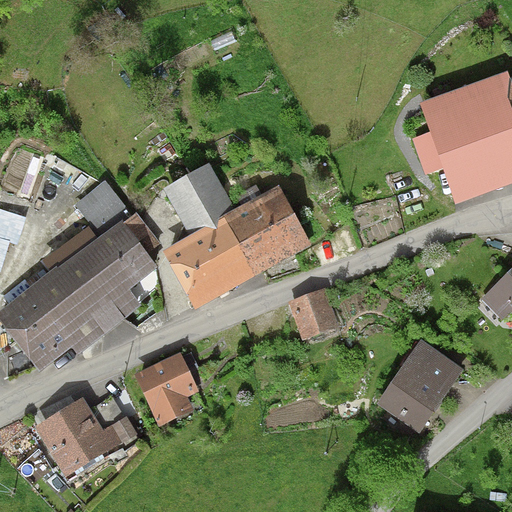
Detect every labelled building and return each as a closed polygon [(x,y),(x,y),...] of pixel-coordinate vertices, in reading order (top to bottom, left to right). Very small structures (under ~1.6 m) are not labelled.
[(0,87),(11,88),(12,75),(0,74),(0,87)] [(511,174),(511,90),(427,119),(454,195),(483,184),(479,173),(500,166),(504,177),(511,174)] [(83,189),(90,178),(54,158),(49,170),(83,189)] [(223,225),(231,221),(204,174),(169,194),(180,212),(176,214),(183,229),(177,243),(180,249),(168,256),(196,307),(252,276),(223,225)] [(401,180),(399,178),(396,177),(393,177),(391,178),(389,181),(388,183),(388,186),(390,189),(391,191),(394,192),(397,192),(400,190),(402,188),(403,185),(403,182),(401,180)] [(307,245),(279,194),(231,221),(223,225),(252,276),(307,245)] [(144,256),(156,247),(134,219),(131,222),(121,208),(64,251),(74,262),(31,295),(69,343),(78,354),(135,308),(123,292),(153,268),(144,256)] [(52,259),(52,262),(52,265),(54,268),(57,269),(60,270),(63,270),(66,268),(68,265),(68,262),(68,259),(66,256),(63,254),(60,254),(57,254),(54,256),(52,259)] [(511,274),(493,293),(511,312),(511,274)] [(69,343),(31,295),(22,285),(4,300),(12,310),(0,320),(38,368),(69,343)] [(303,341),(334,329),(321,294),(289,305),(303,341)] [(439,398),(441,399),(458,374),(421,349),(381,405),(417,430),(439,398)] [(191,392),(184,376),(196,370),(189,356),(138,380),(160,424),(186,411),(180,398),(191,392)] [(137,442),(136,440),(139,438),(129,419),(97,440),(78,409),(42,431),(53,449),(50,451),(52,454),(55,452),(65,470),(69,468),(75,478),(103,460),(97,451),(101,448),(105,454),(118,446),(122,452),(137,442)] [(108,458),(112,466),(125,460),(121,451),(108,458)]
